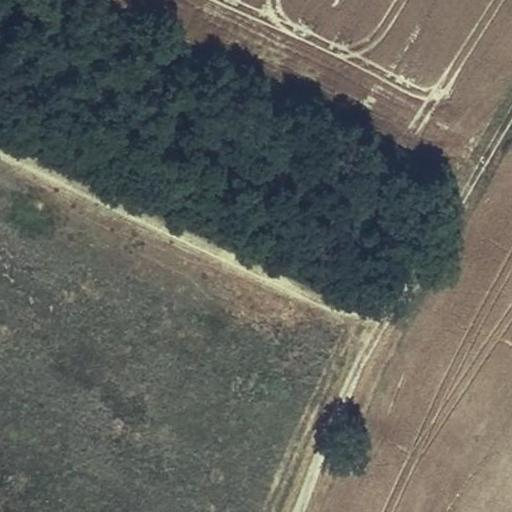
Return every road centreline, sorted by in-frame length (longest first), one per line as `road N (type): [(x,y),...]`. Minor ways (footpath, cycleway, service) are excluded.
road 1 (track): [(300,511),(378,326),(511,124)]
road 2 (track): [(378,326),(0,151)]
